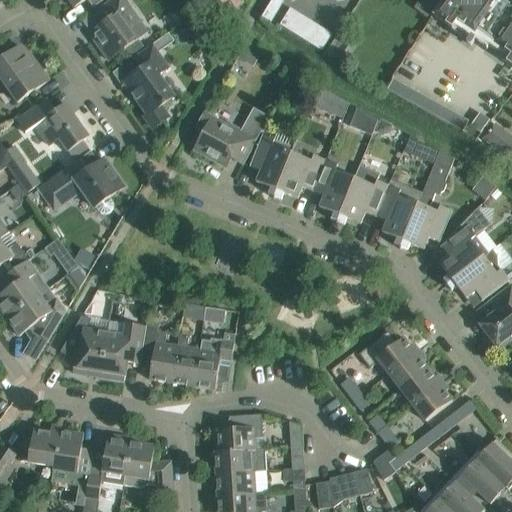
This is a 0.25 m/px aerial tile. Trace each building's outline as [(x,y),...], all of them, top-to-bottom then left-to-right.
[(68,0),(75,9),(87,0),(68,0)] [(100,35),(93,40),(108,62),(123,51),(130,61),(145,50),(138,41),(148,34),(139,23),(123,0),(114,0),(112,1),(96,13),(104,24),(97,30),(100,35)] [(237,0),(205,0),(218,18),(224,14),(227,18),(237,12),(234,7),(240,3),(237,0)] [(283,2),(280,0),(272,0),(262,17),(270,22),(283,2)] [(443,0),(432,16),(452,30),(454,27),(474,41),(477,38),(508,60),(506,63),(511,67),(511,2),(509,0),(443,0)] [(322,51),(333,33),(290,7),(279,25),(322,51)] [(138,73),(124,83),(146,115),(143,117),(153,130),(169,119),(161,108),(174,99),(158,76),(169,68),(159,53),(174,42),(168,34),(153,45),(145,50),(130,61),(138,73)] [(246,45),(238,59),(253,68),(261,54),(246,45)] [(0,79),(17,104),(49,82),(30,56),(28,58),(21,48),(0,62),(0,79)] [(308,82),(297,76),(289,89),(299,95),(308,82)] [(393,80),(387,91),(394,95),(400,84),(393,80)] [(400,84),(394,95),(401,99),(407,88),(400,84)] [(407,88),(401,99),(408,103),(414,92),(407,88)] [(414,92),(408,103),(415,106),(421,96),(414,92)] [(349,102),(319,95),(315,109),(345,117),(349,102)] [(421,96),(415,106),(422,110),(428,99),(421,96)] [(59,141),(68,153),(89,138),(66,105),(56,112),(47,99),(17,121),(26,134),(35,127),(49,148),(59,141)] [(428,99),(422,110),(429,114),(434,103),(428,99)] [(434,103),(429,114),(435,118),(441,107),(434,103)] [(441,107),(435,118),(442,122),(448,111),(441,107)] [(213,119),(204,114),(195,129),(204,134),(196,149),(213,158),(211,161),(225,169),(233,156),(243,162),(242,165),(243,165),(261,133),(262,134),(270,119),(253,109),(240,132),(229,126),(227,130),(212,122),(213,119)] [(357,109),(349,128),(371,137),(378,120),(357,109)] [(448,111),(442,122),(449,125),(455,114),(448,111)] [(455,114),(449,125),(456,129),(462,118),(455,114)] [(479,114),(474,120),(484,128),(489,121),(483,117),(479,114)] [(462,118),(456,129),(462,132),(468,122),(462,118)] [(474,120),(470,127),(480,134),(484,128),(474,120)] [(257,149),(249,168),(261,172),(256,183),(270,189),(268,195),(274,198),(296,143),(297,139),(278,131),(274,141),(262,136),(257,149)] [(511,162),(511,142),(499,157),(510,166),(511,162)] [(296,143),(274,198),(281,200),(283,194),(297,200),(302,189),(313,193),(325,162),(315,158),(317,152),(296,143)] [(28,196),(41,187),(27,167),(28,166),(15,148),(1,158),(14,176),(28,196)] [(418,205),(401,248),(407,251),(410,245),(423,250),(428,239),(439,244),(452,212),(441,208),(438,214),(429,210),(435,195),(439,197),(454,160),(439,152),(422,194),(418,205)] [(94,209),(95,208),(96,210),(97,211),(98,212),(99,214),(101,215),(103,215),(105,215),(107,214),(109,213),(111,212),(112,211),(113,209),(113,207),(113,206),(113,205),(113,204),(113,203),(112,202),(112,201),(111,200),(109,198),(124,188),(104,160),(83,175),(75,163),(49,182),(28,197),(32,203),(39,198),(37,196),(40,194),(53,212),(64,204),(82,192),(94,209)] [(325,162),(313,193),(324,197),(319,209),(333,214),(331,220),(337,223),(354,180),(335,173),(338,167),(325,162)] [(354,180),(337,223),(344,226),(346,220),(360,225),(365,214),(376,218),(389,187),(377,182),(380,175),(360,166),(354,180)] [(389,187),(376,218),(387,223),(382,234),(396,240),(394,246),(401,248),(418,205),(422,194),(391,182),(389,187)] [(448,257),(439,265),(448,277),(443,281),(447,286),(484,258),(471,242),(474,239),(475,238),(483,232),(490,226),(476,211),(445,243),(446,244),(453,253),(448,257)] [(0,239),(9,233),(2,223),(0,220),(0,239)] [(49,272),(63,265),(69,278),(79,273),(63,239),(39,251),(49,272)] [(0,240),(0,270),(5,278),(18,268),(29,261),(17,244),(8,251),(0,240)] [(482,302),(490,296),(509,282),(498,267),(497,257),(493,251),(484,258),(447,286),(451,292),(457,288),(466,300),(475,293),(482,302)] [(10,289),(0,296),(0,309),(7,319),(49,289),(29,261),(18,268),(5,278),(3,279),(10,289)] [(483,323),(479,326),(483,331),(486,335),(483,337),(496,353),(511,340),(510,337),(511,335),(511,287),(510,285),(487,303),(495,314),(483,323)] [(49,289),(7,319),(19,337),(27,332),(29,335),(35,334),(48,342),(65,312),(56,300),(49,289)] [(73,374),(100,378),(107,334),(89,331),(91,319),(82,318),(61,353),(74,361),(73,369),(73,374)] [(147,323),(146,328),(143,349),(154,351),(149,381),(171,384),(177,347),(165,345),(167,333),(157,332),(158,325),(147,323)] [(124,336),(107,334),(100,378),(124,382),(125,377),(126,377),(129,356),(140,357),(139,366),(140,366),(143,349),(146,328),(126,325),(124,336)] [(359,355),(370,369),(379,362),(389,375),(419,352),(414,346),(410,348),(403,339),(396,344),(388,333),(359,355)] [(179,335),(177,347),(171,384),(193,388),(199,350),(187,349),(189,337),(179,335)] [(199,350),(193,388),(215,391),(218,373),(229,374),(234,344),(211,340),(211,342),(202,341),(201,351),(199,350)] [(419,352),(389,375),(401,391),(428,370),(421,361),(424,359),(419,352)] [(428,370),(401,391),(413,406),(443,383),(437,377),(434,379),(428,370)] [(349,379),(341,385),(354,402),(362,396),(349,379)] [(443,383),(413,406),(425,422),(452,402),(445,392),(448,390),(443,383)] [(369,405),(362,396),(354,402),(361,411),(369,405)] [(397,458),(389,464),(395,472),(463,419),(457,411),(397,458)] [(378,415),(369,422),(378,433),(386,427),(387,426),(378,415)] [(256,451),(256,448),(256,439),(263,438),(263,436),(261,416),(229,418),(230,430),(217,431),(219,453),(215,453),(252,451),(253,452),(256,451)] [(291,443),(291,449),(303,448),(301,427),(289,423),(291,443)] [(390,449),(398,443),(386,427),(378,433),(390,449)] [(23,438),(20,462),(40,465),(54,467),(60,431),(51,430),(50,433),(34,431),(32,439),(23,438)] [(54,471),(52,483),(87,489),(90,475),(93,451),(82,449),(84,435),(60,431),(54,467),(53,471),(54,471)] [(102,473),(101,477),(102,477),(101,484),(124,487),(124,486),(126,477),(125,477),(131,439),(114,436),(113,440),(107,439),(105,453),(102,473)] [(126,477),(124,486),(141,489),(147,486),(160,488),(160,493),(173,493),(171,462),(158,463),(158,464),(152,465),(155,447),(138,444),(139,440),(131,439),(125,477),(126,477)] [(511,455),(496,440),(461,477),(490,505),(511,482),(511,463),(511,462),(511,460),(511,455)] [(0,448),(0,480),(11,465),(16,457),(1,447),(0,448)] [(292,470),(304,470),(303,448),(291,449),(291,459),(292,470)] [(390,449),(373,462),(384,481),(395,472),(389,464),(397,458),(390,449)] [(216,475),(254,473),(264,472),(263,451),(256,451),(253,452),(252,451),(215,453),(216,475)] [(305,491),(304,470),(292,470),(283,471),(283,482),(293,482),(294,492),(305,491)] [(367,470),(354,474),(360,497),(373,493),(367,470)] [(254,473),(216,475),(218,497),(255,494),(254,473)] [(338,478),(329,480),(330,483),(333,508),(344,501),(360,497),(354,474),(353,473),(338,478)] [(87,489),(86,498),(86,499),(99,501),(99,497),(101,484),(102,477),(101,477),(90,475),(87,489)] [(330,483),(316,485),(319,510),(333,508),(330,483)] [(455,484),(427,511),(484,511),(455,484)] [(294,492),(294,502),(294,511),(306,511),(306,501),(305,491),(294,492)] [(266,511),(265,493),(255,494),(218,497),(218,511),(266,511)]
